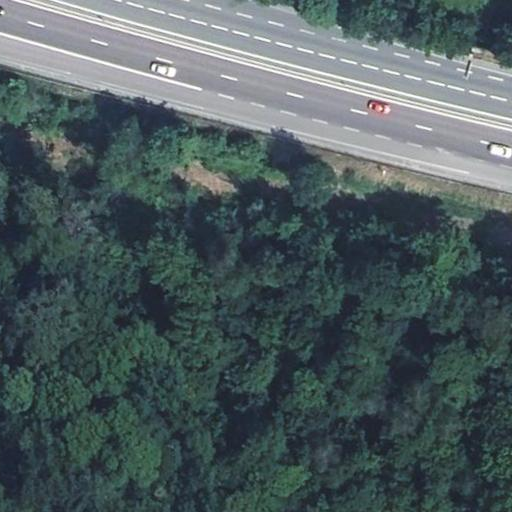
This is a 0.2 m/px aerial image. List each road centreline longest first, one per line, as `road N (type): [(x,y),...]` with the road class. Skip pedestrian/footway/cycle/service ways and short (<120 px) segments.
road 1 (motorway): [(0,13),(493,143)]
road 2 (motorway): [(0,46),(178,93),(493,143)]
road 3 (motorway): [(511,101),(175,16)]
